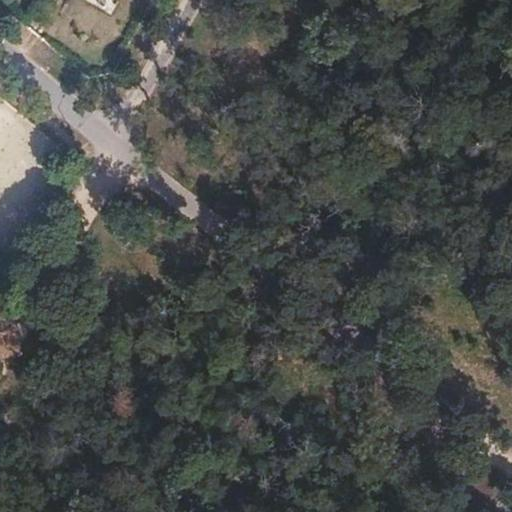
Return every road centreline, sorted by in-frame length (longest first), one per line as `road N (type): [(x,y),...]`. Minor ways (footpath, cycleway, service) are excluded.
road 1 (residential): [(511,466),(113,141)]
road 2 (residential): [(0,350),(113,141)]
road 3 (residential): [(113,141),(190,0)]
road 4 (residential): [(113,141),(0,50)]
